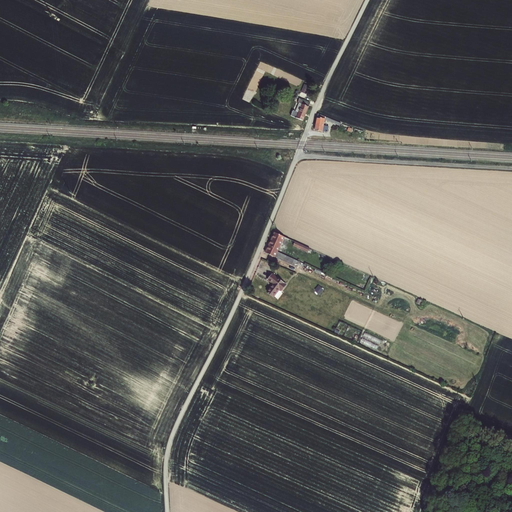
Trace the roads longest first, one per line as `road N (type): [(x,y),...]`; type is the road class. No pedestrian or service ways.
road 1 (residential): [(367,0),(172,432),(166,511)]
road 2 (track): [(511,167),(297,155)]
